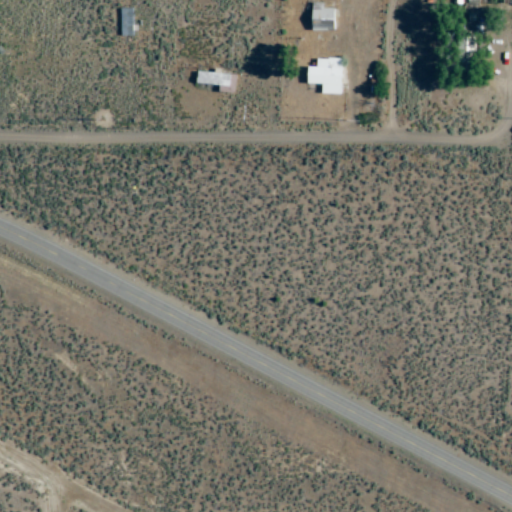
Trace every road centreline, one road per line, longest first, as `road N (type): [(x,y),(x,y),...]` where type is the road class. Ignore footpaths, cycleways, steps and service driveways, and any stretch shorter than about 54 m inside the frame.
road 1 (tertiary): [(511,496),(0,227)]
road 2 (residential): [(0,452),(104,511)]
